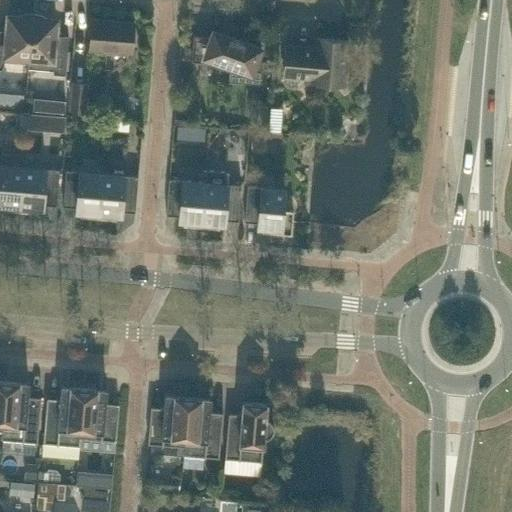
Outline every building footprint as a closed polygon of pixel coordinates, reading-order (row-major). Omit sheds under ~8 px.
[(28,57),(32,13),(30,13),(28,13),(23,14),(19,15),(17,16),(17,15),(8,15),(7,28),(4,30),(0,29),(0,68),(2,69),(2,67),(6,55),(28,57)] [(28,57),(28,67),(53,69),(54,72),(53,72),(53,73),(65,74),(68,35),(67,35),(57,34),(55,32),(55,28),(56,19),(47,18),(45,17),(43,16),(41,15),(39,14),(37,14),(34,14),(34,13),(32,13),(28,57)] [(131,52),(134,22),(92,18),(89,49),(131,52)] [(260,47),(231,37),(219,33),(217,38),(214,38),(214,37),(193,35),(191,60),(212,62),(212,59),(230,65),(229,81),(260,83),(262,61),(256,61),(260,47)] [(344,84),(348,40),(316,37),(315,50),(310,50),(310,47),(286,45),(284,75),(312,77),(312,82),(344,84)] [(85,112),(87,83),(73,82),(70,110),(85,112)] [(107,128),(140,131),(140,123),(107,120),(107,128)] [(137,173),(138,161),(130,160),(129,172),(137,173)] [(19,211),(23,166),(0,163),(0,203),(2,203),(2,208),(1,208),(1,209),(19,211)] [(56,205),(59,169),(23,166),(19,211),(38,212),(38,211),(37,211),(38,206),(42,207),(42,203),(56,205)] [(227,183),(228,171),(206,169),(205,181),(201,226),(219,228),(219,227),(219,226),(219,222),(224,222),(224,219),(238,220),(241,185),(227,183)] [(98,217),(102,173),(66,170),(63,205),(76,206),(76,210),(81,210),(80,215),(80,216),(98,217)] [(135,211),(138,176),(102,173),(98,217),(116,219),(116,218),(116,213),(121,213),(121,210),(135,211)] [(201,226),(205,181),(169,178),(166,214),(180,215),(179,218),(184,219),(183,223),(183,225),(201,226)] [(291,234),(293,210),(282,209),(284,188),(247,185),(244,221),(258,222),(258,225),(262,225),(262,230),(261,230),(261,231),(291,234)] [(7,382),(7,381),(6,380),(2,430),(1,438),(13,439),(13,440),(14,440),(14,439),(22,440),(22,441),(23,441),(23,440),(37,442),(41,397),(27,395),(28,382),(27,382),(27,383),(19,383),(19,381),(18,381),(18,383),(7,382)] [(70,387),(63,387),(63,385),(61,385),(60,398),(46,397),(42,452),(78,455),(79,437),(83,387),(82,388),(72,387),(72,386),(71,386),(70,387)] [(84,388),(84,387),(83,387),(79,437),(91,438),(92,439),(92,438),(100,438),(100,439),(101,439),(115,440),(118,403),(105,402),(106,389),(104,389),(104,390),(96,390),(97,388),(95,388),(95,389),(84,388)] [(167,395),(167,394),(165,394),(164,407),(151,406),(148,443),(161,444),(163,444),(170,444),(170,445),(172,445),(183,446),(188,396),(187,396),(186,397),(176,396),(176,395),(175,394),(174,396),(167,395)] [(188,397),(189,396),(188,396),(183,446),(183,454),(194,455),(196,455),(204,455),(203,456),(205,456),(218,457),(222,412),(209,411),(210,398),(208,397),(208,399),(200,398),(201,397),(199,397),(199,398),(188,397)] [(228,413),(225,457),(238,459),(240,459),(260,460),(260,461),(261,461),(263,439),(264,439),(265,439),(266,439),(267,439),(268,438),(269,438),(269,437),(270,437),(271,436),(272,435),(272,434),(273,434),(273,433),(273,432),(273,431),(274,430),(274,429),(274,428),(273,427),(273,426),(273,425),(272,424),(272,423),(271,423),(271,422),(270,422),(270,421),(269,421),(268,420),(267,420),(266,419),(265,419),(265,409),(266,402),(265,402),(265,403),(244,401),(245,400),(243,400),(242,414),(228,413)] [(103,511),(105,491),(94,490),(92,509),(103,511)] [(234,511),(235,501),(224,500),(222,511),(234,511)]
